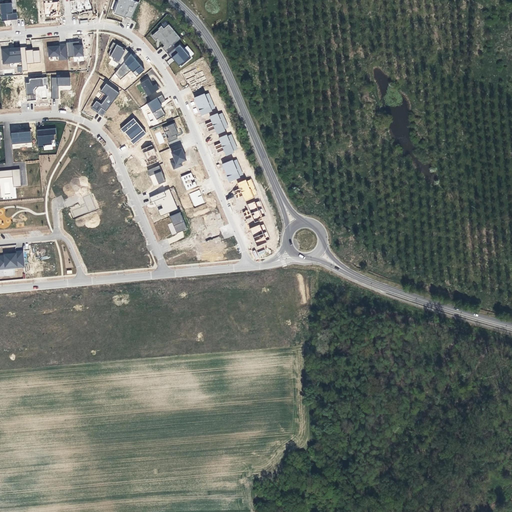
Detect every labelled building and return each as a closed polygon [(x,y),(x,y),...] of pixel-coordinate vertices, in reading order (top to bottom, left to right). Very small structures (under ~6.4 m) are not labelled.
[(2,0),(3,3),(0,4),(2,21),(18,19),(17,13),(13,13),(11,0),(2,0)] [(43,0),(45,17),(61,15),(59,2),(52,2),(51,0),(43,0)] [(89,0),(70,0),(71,12),(91,11),(89,0)] [(118,0),(114,14),(126,18),(127,17),(131,18),(140,1),(136,0),(118,0)] [(159,30),(152,35),(156,40),(158,38),(164,46),(162,48),(165,51),(181,39),(169,24),(163,28),(161,26),(158,29),(159,30)] [(66,43),(66,44),(68,57),(84,56),(83,45),(79,45),(79,41),(66,43)] [(113,60),(122,65),(131,54),(124,47),(123,48),(113,42),(109,49),(110,50),(108,55),(114,58),(113,60)] [(54,46),(48,47),(49,57),(58,56),(59,60),(68,59),(68,57),(66,44),(53,45),(54,46)] [(180,44),(168,54),(171,58),(172,58),(179,66),(180,65),(181,66),(191,58),(190,57),(194,54),(187,46),(184,49),(180,44)] [(27,47),(20,48),(22,62),(22,71),(28,71),(27,64),(41,63),(40,50),(33,51),(33,50),(27,50),(27,47)] [(20,48),(2,49),(3,64),(22,62),(20,48)] [(122,65),(115,74),(120,79),(131,70),(137,77),(145,70),(136,59),(137,59),(132,53),(131,54),(122,65)] [(199,82),(206,79),(202,71),(194,74),(193,70),(184,74),(186,78),(196,74),(199,82)] [(29,83),(25,83),(27,101),(36,100),(35,90),(38,86),(44,86),(44,85),(48,85),(47,77),(29,79),(29,83)] [(70,77),(51,77),(52,99),(59,99),(58,86),(71,85),(70,77)] [(148,79),(141,83),(148,96),(159,89),(156,84),(152,86),(148,79)] [(96,101),(92,107),(96,110),(99,106),(101,108),(97,113),(103,116),(120,93),(106,83),(101,91),(107,96),(101,104),(96,101)] [(194,98),(201,115),(216,109),(208,92),(194,98)] [(162,95),(147,104),(157,120),(165,115),(161,108),(163,107),(160,104),(165,101),(162,95)] [(217,134),(225,131),(225,129),(228,128),(222,112),(209,116),(211,122),(206,124),(208,131),(215,129),(217,134)] [(133,118),(121,129),(124,133),(126,131),(127,133),(127,134),(131,140),(130,140),(133,144),(146,133),(133,118)] [(175,123),(162,128),(164,132),(166,132),(168,137),(167,138),(169,142),(177,139),(176,134),(178,133),(177,131),(178,130),(175,123)] [(56,128),(36,130),(38,148),(44,147),(43,145),(52,144),(52,140),(55,139),(54,135),(56,134),(56,128)] [(19,132),(11,133),(12,144),(31,142),(30,131),(32,131),(32,129),(19,131),(19,132)] [(226,155),(238,150),(231,133),(219,138),(221,143),(215,145),(218,152),(223,150),(226,155)] [(152,145),(141,150),(143,153),(144,153),(148,162),(146,163),(147,166),(158,161),(152,145)] [(181,148),(171,153),(174,160),(170,162),(174,169),(182,166),(181,162),(186,160),(181,148)] [(222,164),(229,182),(244,176),(237,158),(222,164)] [(159,165),(147,170),(150,176),(154,174),(159,184),(165,181),(159,165)] [(0,170),(0,197),(1,198),(0,185),(0,177),(12,177),(13,183),(13,187),(21,186),(20,182),(19,169),(0,170)] [(191,173),(181,177),(187,190),(196,186),(191,173)] [(243,195),(245,201),(258,196),(251,178),(237,183),(239,189),(234,191),(236,198),(243,195)] [(169,189),(150,197),(152,202),(154,201),(156,206),(161,204),(162,208),(158,210),(160,216),(178,209),(169,189)] [(199,190),(189,194),(195,207),(204,203),(199,190)] [(71,211),(74,218),(96,209),(90,194),(82,197),(86,205),(71,211)] [(244,211),(255,246),(270,241),(264,223),(257,225),(255,221),(266,218),(260,200),(248,204),(249,209),(244,211)] [(180,212),(170,217),(176,233),(187,229),(180,212)] [(263,247),(252,252),(255,257),(266,253),(263,247)] [(4,255),(0,255),(0,269),(25,267),(23,251),(9,252),(9,254),(4,254),(4,255)]
